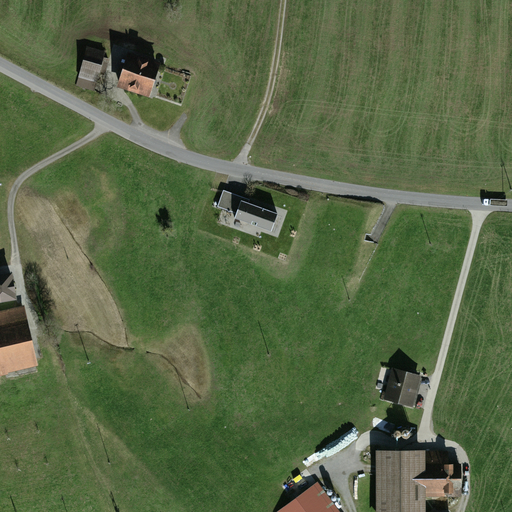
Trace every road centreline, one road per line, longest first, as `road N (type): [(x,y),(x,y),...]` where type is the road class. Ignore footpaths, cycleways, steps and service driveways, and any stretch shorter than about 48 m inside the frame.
road 1 (tertiary): [(0,64),(110,123),(212,164),(339,188),(511,205)]
road 2 (track): [(238,169),(265,110),(283,0)]
